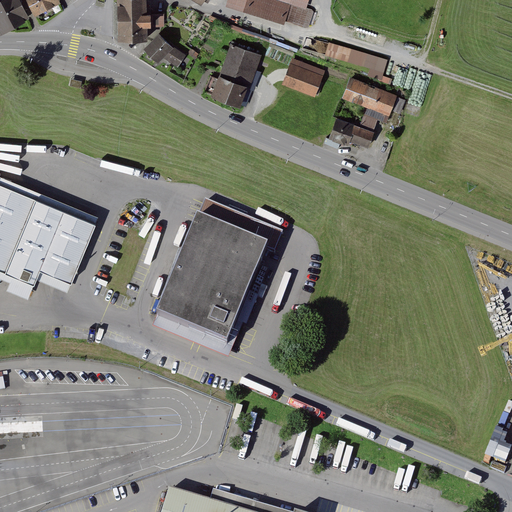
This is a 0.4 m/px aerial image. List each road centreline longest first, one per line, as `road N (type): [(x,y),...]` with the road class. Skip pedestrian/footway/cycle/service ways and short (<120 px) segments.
road 1 (unclassified): [(0,300),(134,331),(511,490)]
road 2 (primary): [(109,57),(237,123),(511,235)]
road 3 (track): [(179,0),(284,30),(313,30),(511,97)]
road 4 (unknown): [(77,317),(117,192),(161,192),(180,209),(177,228),(134,331)]
road 5 (unknown): [(170,459),(0,507)]
road 6 (unknown): [(0,405),(176,396)]
